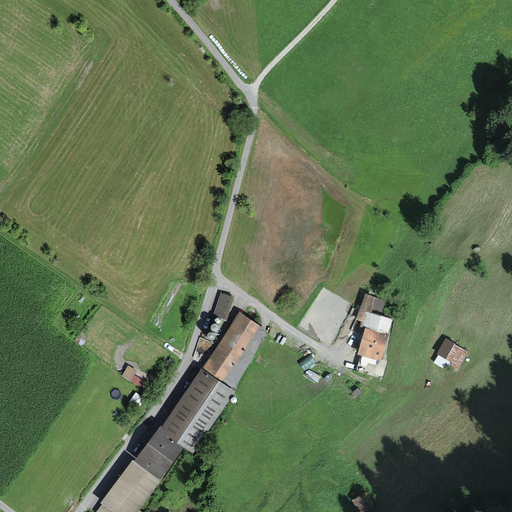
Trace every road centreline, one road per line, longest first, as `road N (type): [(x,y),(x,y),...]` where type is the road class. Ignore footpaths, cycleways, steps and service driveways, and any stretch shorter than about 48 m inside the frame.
road 1 (track): [(214,278),(190,361),(79,511)]
road 2 (track): [(190,361),(0,227)]
road 3 (track): [(251,93),(255,111),(214,278)]
road 4 (track): [(214,278),(338,361)]
road 5 (track): [(168,0),(251,93)]
road 6 (track): [(251,93),(333,0)]
